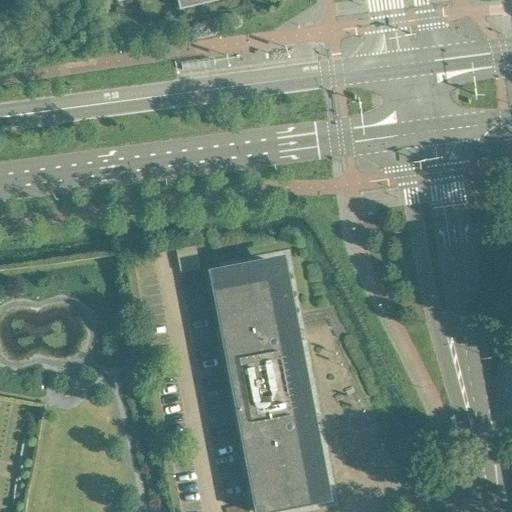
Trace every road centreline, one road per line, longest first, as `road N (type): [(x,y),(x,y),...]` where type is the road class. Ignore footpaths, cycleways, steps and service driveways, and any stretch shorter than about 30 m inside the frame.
road 1 (secondary): [(0,186),(402,133)]
road 2 (secondary): [(394,70),(0,117)]
road 3 (tertiary): [(402,133),(434,325),(484,473)]
road 4 (tertiary): [(484,473),(440,128)]
